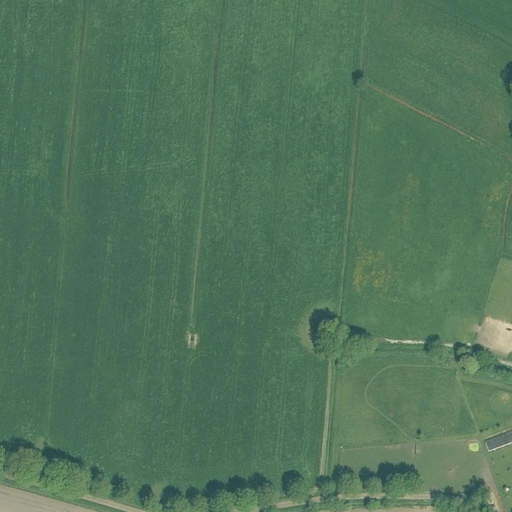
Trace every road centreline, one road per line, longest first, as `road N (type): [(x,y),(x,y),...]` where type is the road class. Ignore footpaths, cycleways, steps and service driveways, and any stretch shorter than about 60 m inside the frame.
road 1 (track): [(473,511),(435,496),(260,511)]
road 2 (track): [(133,511),(0,476)]
